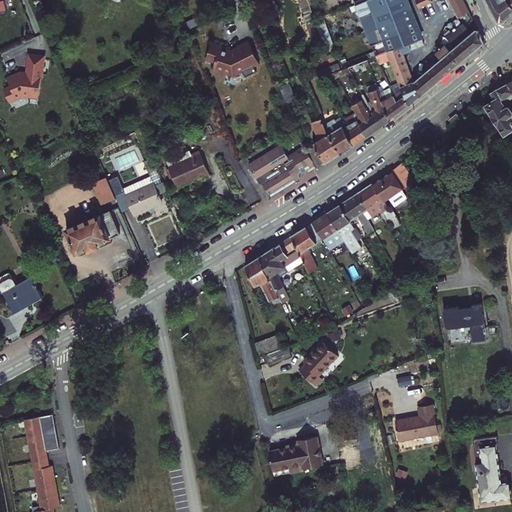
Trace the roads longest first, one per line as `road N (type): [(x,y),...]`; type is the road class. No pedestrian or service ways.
road 1 (secondary): [(63,340),(311,198),(502,49)]
road 2 (residential): [(63,340),(63,391),(85,511)]
